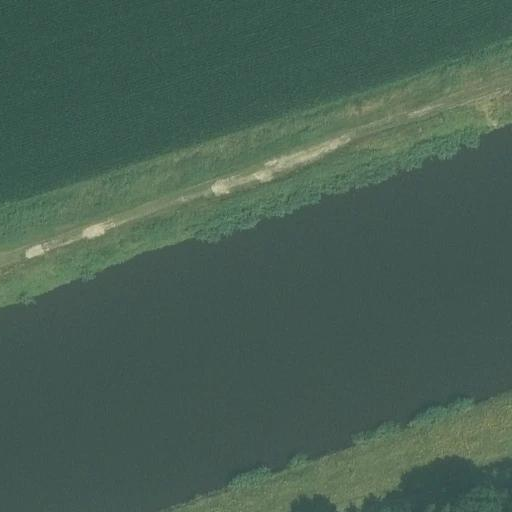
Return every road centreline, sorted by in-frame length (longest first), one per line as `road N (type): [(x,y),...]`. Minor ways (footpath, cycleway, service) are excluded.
road 1 (track): [(0,272),(326,153),(388,121),(511,85)]
road 2 (unclassified): [(511,476),(387,511)]
